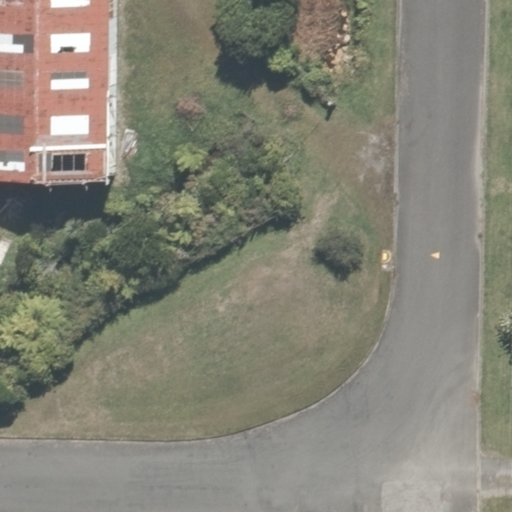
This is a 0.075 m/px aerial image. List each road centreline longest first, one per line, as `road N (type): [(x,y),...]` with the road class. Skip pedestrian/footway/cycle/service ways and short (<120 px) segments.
road 1 (residential): [(424,452),(439,389),(448,0)]
road 2 (residential): [(0,474),(266,474),(424,452)]
